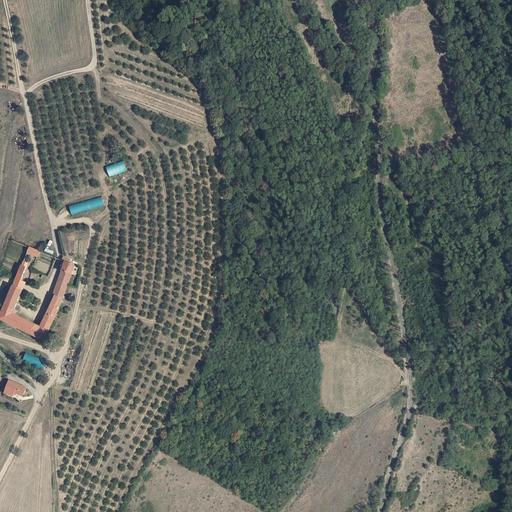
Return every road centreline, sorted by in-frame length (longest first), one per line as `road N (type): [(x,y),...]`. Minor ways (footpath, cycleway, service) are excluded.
road 1 (unclassified): [(380,511),(408,404),(381,209),(368,0)]
road 2 (track): [(58,260),(24,97),(47,79),(93,65),(87,0)]
road 3 (track): [(0,334),(41,348),(65,343),(90,224),(51,226)]
road 4 (track): [(65,343),(0,479)]
